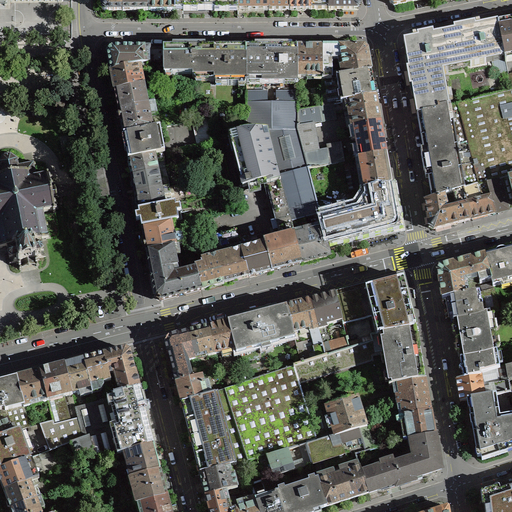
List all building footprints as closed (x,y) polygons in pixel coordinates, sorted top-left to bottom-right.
[(101,0),(102,6),(106,11),(115,11),(122,11),(122,0),(101,0)] [(122,0),(122,11),(149,11),(148,0),(122,0)] [(148,0),(149,11),(175,11),(175,10),(174,0),(148,0)] [(229,10),(237,10),(237,0),(174,0),(175,10),(175,11),(183,10),(183,11),(184,11),(197,11),(198,11),(198,10),(214,10),(214,11),(215,11),(228,11),(229,11),(229,10)] [(261,10),(269,10),(268,0),(237,0),(237,10),(246,10),(261,10)] [(268,0),(269,10),(290,10),(289,0),(268,0)] [(289,0),(290,10),(298,10),(311,10),(310,0),(289,0)] [(357,10),(360,6),(358,0),(310,0),(311,10),(357,10)] [(511,20),(498,23),(504,55),(506,62),(511,60),(511,20)] [(455,32),(442,34),(448,66),(470,62),(471,65),(485,63),(485,59),(504,55),(498,23),(475,28),(475,25),(454,29),(455,32)] [(442,67),(448,66),(442,34),(433,36),(433,33),(418,36),(418,39),(404,42),(417,115),(441,111),(440,109),(449,107),(442,67)] [(257,48),(246,48),(246,84),(297,84),(297,78),(297,47),(280,47),(280,44),(263,44),(263,48),(257,48)] [(222,84),(246,84),(246,48),(205,48),(205,45),(196,45),(172,45),(172,48),(164,48),(164,61),(164,75),(193,75),(193,78),(214,78),(214,81),(222,81),(222,84)] [(322,75),(322,47),(304,47),(297,47),(297,78),(298,78),(307,78),(307,75),(322,75)] [(332,65),(342,64),(341,59),(340,47),(325,47),(322,47),(322,75),(322,80),(332,79),(332,78),(332,65)] [(340,67),(342,77),(372,72),(368,52),(368,50),(364,47),(340,47),(341,59),(342,64),(343,67),(340,67)] [(164,48),(144,48),(143,48),(134,48),(122,48),(118,48),(113,48),(111,48),(107,53),(107,55),(109,65),(110,71),(111,71),(137,66),(147,64),(164,61),(164,48)] [(137,66),(111,71),(112,77),(112,78),(111,78),(113,85),(114,91),(144,85),(142,75),(139,76),(137,66)] [(332,79),(322,80),(322,106),(334,104),(341,102),(342,102),(349,101),(376,96),(372,75),(372,72),(342,77),(332,79)] [(148,105),(146,93),(144,85),(114,91),(115,96),(118,111),(148,105)] [(511,90),(511,91),(458,104),(479,186),(488,183),(511,176),(511,90)] [(297,129),(297,110),(297,92),(276,92),(276,103),(267,103),(267,92),(247,92),(246,92),(246,132),(267,131),(279,176),(308,168),(297,129)] [(353,128),(381,123),(379,114),(377,106),(378,106),(376,100),(376,96),(349,101),(350,111),(348,111),(348,112),(351,128),(353,128)] [(308,168),(343,162),(344,162),(342,146),(327,149),(318,151),(313,123),(337,119),(335,112),(334,104),(322,106),(297,110),(297,129),(308,168)] [(424,154),(421,155),(424,172),(427,171),(432,199),(464,190),(477,186),(479,186),(458,104),(449,107),(440,109),(441,111),(417,115),(424,154)] [(152,128),(150,116),(148,105),(118,111),(119,112),(118,112),(118,115),(120,122),(123,135),(153,129),(152,128)] [(211,139),(206,118),(192,121),(197,146),(211,143),(211,139)] [(356,140),(357,147),(359,159),(386,154),(381,127),(381,123),(353,128),(356,140)] [(153,129),(123,135),(123,136),(126,136),(126,139),(129,151),(126,151),(128,159),(162,152),(165,152),(160,127),(153,129)] [(281,236),(264,241),(265,243),(265,244),(272,272),(285,268),(302,264),(294,236),(279,176),(267,131),(246,132),(229,135),(229,136),(242,188),(265,182),(266,185),(267,185),(276,218),(281,236)] [(130,171),(131,176),(158,171),(157,164),(164,163),(163,153),(162,152),(128,159),(129,163),(129,164),(130,171)] [(39,259),(39,257),(46,256),(45,254),(44,254),(43,251),(44,251),(43,250),(42,244),(42,243),(41,243),(41,240),(47,238),(50,238),(50,236),(48,236),(45,225),(48,224),(47,222),(45,223),(43,211),(53,209),(53,213),(55,212),(55,209),(58,208),(58,206),(54,207),(54,203),(57,202),(57,200),(53,201),(52,197),(56,196),(56,197),(58,197),(57,197),(55,185),(54,185),(54,187),(50,187),(50,183),(53,182),(53,181),(49,181),(48,177),(52,176),(52,174),(48,175),(47,172),(45,172),(46,175),(36,177),(34,164),(35,164),(35,162),(33,163),(33,161),(32,161),(32,163),(26,164),(26,162),(24,163),(24,164),(18,166),(17,159),(19,158),(18,157),(16,158),(11,155),(11,153),(10,153),(10,154),(4,156),(3,154),(1,155),(2,156),(0,159),(0,247),(7,246),(8,249),(7,250),(8,251),(9,255),(9,257),(9,258),(10,258),(10,261),(9,261),(9,263),(16,262),(16,264),(18,263),(19,266),(18,267),(19,269),(19,268),(20,269),(21,269),(21,267),(29,266),(36,264),(36,266),(38,265),(39,265),(38,263),(37,260),(39,259)] [(364,189),(391,184),(387,159),(386,154),(359,159),(364,189)] [(135,193),(169,187),(167,176),(159,178),(158,171),(131,176),(132,179),(132,181),(132,182),(133,189),(134,189),(135,193)] [(496,213),(511,209),(511,176),(488,183),(491,198),(496,213)] [(392,187),(391,184),(364,189),(362,189),(362,190),(362,193),(364,200),(361,201),(358,205),(345,209),(338,211),(322,215),(320,215),(323,228),(327,244),(328,244),(394,227),(395,227),(395,226),(396,226),(397,225),(397,224),(398,224),(398,223),(398,222),(398,221),(395,202),(394,199),(393,192),(392,187)] [(471,220),(496,213),(491,198),(481,201),(477,186),(464,190),(471,220)] [(169,187),(135,193),(135,197),(136,199),(135,199),(137,206),(138,211),(173,204),(173,203),(169,187)] [(430,231),(471,220),(464,190),(432,199),(425,201),(425,204),(430,231)] [(139,214),(140,220),(142,228),(171,222),(182,220),(181,212),(182,212),(180,202),(173,204),(138,211),(139,212),(139,214)] [(145,251),(146,250),(146,252),(173,246),(176,246),(174,235),(171,223),(171,222),(142,228),(142,232),(144,241),(143,241),(145,251)] [(327,244),(323,228),(314,231),(314,227),(303,230),(303,233),(295,235),(294,236),(302,264),(307,262),(324,258),(331,256),(328,244),(327,244)] [(231,282),(248,278),(238,239),(237,233),(236,229),(211,236),(212,236),(213,239),(215,246),(228,242),(231,253),(218,256),(217,256),(225,284),(231,282)] [(238,239),(248,278),(254,276),(266,273),(272,272),(265,244),(265,243),(264,244),(251,247),(248,236),(239,239),(238,239)] [(177,266),(175,256),(173,246),(146,252),(147,255),(150,272),(172,268),(177,267),(177,266)] [(511,247),(506,249),(503,249),(500,249),(498,250),(496,252),(485,255),(492,280),(493,286),(511,281),(511,247)] [(196,267),(195,267),(195,269),(201,290),(207,288),(225,284),(217,256),(216,252),(207,255),(207,259),(201,260),(203,265),(196,267)] [(442,298),(465,294),(462,279),(478,275),(480,283),(492,280),(485,255),(454,263),(440,267),(437,271),(439,280),(442,298)] [(172,268),(150,272),(150,273),(150,274),(151,274),(154,289),(155,295),(154,295),(155,297),(156,297),(155,299),(159,301),(160,301),(160,300),(161,300),(161,301),(163,300),(171,298),(177,296),(178,297),(185,295),(185,294),(201,290),(195,269),(179,273),(174,275),(172,268)] [(376,334),(417,327),(416,325),(418,324),(405,274),(336,292),(337,293),(335,294),(342,321),(343,324),(372,317),(376,333),(376,334)] [(450,316),(452,315),(453,321),(476,317),(489,313),(490,312),(499,309),(494,289),(482,292),(472,293),(465,294),(449,297),(450,303),(451,307),(448,308),(450,316)] [(342,321),(335,294),(311,300),(325,356),(349,349),(346,338),(346,339),(333,342),(328,326),(327,327),(326,325),(342,321)] [(325,356),(311,300),(310,300),(305,301),(296,304),(286,306),(286,307),(301,364),(325,356)] [(236,353),(244,382),(263,376),(294,366),(301,364),(286,307),(277,309),(267,312),(266,309),(247,314),(248,317),(237,319),(228,322),(235,349),(236,353)] [(489,313),(476,317),(453,321),(455,328),(452,328),(453,335),(456,334),(458,346),(455,346),(456,353),(459,352),(460,358),(487,353),(492,352),(497,350),(492,324),(493,324),(493,323),(492,323),(491,320),(490,312),(489,313)] [(235,349),(228,322),(208,327),(215,355),(235,350),(235,349)] [(215,355),(208,327),(202,329),(201,328),(195,330),(188,332),(194,357),(207,354),(207,356),(207,357),(215,355)] [(398,383),(426,378),(417,327),(376,334),(371,335),(373,341),(349,349),(325,356),(301,364),(294,366),(299,384),(300,384),(373,361),(373,357),(383,355),(389,386),(394,385),(397,383),(398,383)] [(178,334),(169,337),(168,337),(167,340),(165,343),(167,353),(168,352),(174,374),(173,374),(175,383),(176,383),(192,379),(192,378),(188,361),(195,360),(194,357),(188,332),(188,333),(187,332),(183,334),(179,335),(178,334)] [(121,393),(139,389),(139,388),(139,387),(135,372),(131,358),(129,351),(125,349),(103,354),(109,374),(113,373),(114,373),(117,386),(120,386),(121,392),(121,393)] [(487,353),(460,358),(460,359),(461,365),(459,369),(462,372),(463,378),(464,378),(481,375),(481,373),(487,371),(499,368),(500,367),(497,350),(492,352),(487,353)] [(89,357),(90,358),(83,359),(91,387),(98,385),(98,384),(103,382),(108,381),(109,381),(110,380),(109,374),(103,354),(96,356),(89,357)] [(83,359),(64,364),(64,365),(72,394),(73,394),(79,392),(91,389),(91,387),(83,359)] [(72,394),(64,365),(40,371),(47,398),(48,401),(53,421),(54,424),(71,420),(71,419),(65,396),(72,394)] [(299,384),(294,366),(263,376),(244,382),(224,389),(217,391),(218,393),(211,395),(207,396),(181,402),(181,403),(190,437),(227,427),(236,464),(243,463),(257,459),(287,450),(300,446),(307,444),(314,442),(317,441),(313,429),(308,412),(299,384)] [(496,394),(511,392),(508,379),(508,377),(507,372),(506,366),(502,367),(500,367),(499,368),(487,371),(487,372),(488,376),(498,372),(500,383),(490,385),(491,387),(483,389),(485,396),(496,394)] [(47,398),(40,371),(16,377),(24,407),(25,407),(31,405),(30,402),(47,398)] [(464,378),(463,378),(456,380),(460,401),(467,399),(485,396),(483,389),(481,375),(464,378)] [(176,383),(181,402),(207,396),(202,376),(192,379),(176,383)] [(24,407),(16,377),(0,381),(0,409),(0,410),(5,408),(8,419),(12,431),(21,429),(22,429),(29,427),(24,407)] [(404,416),(431,411),(426,378),(398,383),(397,383),(399,394),(396,395),(398,406),(401,405),(403,416),(404,416)] [(127,451),(153,444),(151,436),(141,395),(139,389),(121,393),(112,395),(113,398),(95,403),(95,402),(75,407),(78,418),(83,438),(71,442),(78,462),(102,453),(103,457),(123,452),(127,451)] [(511,446),(511,414),(500,416),(496,395),(496,394),(485,396),(467,399),(467,400),(469,400),(471,408),(469,408),(470,417),(472,417),(474,425),(472,425),(476,450),(478,449),(479,455),(477,456),(477,457),(481,456),(482,460),(508,452),(506,448),(511,446)] [(359,429),(367,426),(358,396),(340,401),(325,406),(335,436),(359,429)] [(0,435),(12,431),(8,419),(5,408),(0,410),(1,412),(0,412),(0,435)] [(435,435),(436,435),(431,411),(404,416),(403,416),(399,417),(399,418),(397,418),(398,423),(400,423),(401,422),(405,420),(409,440),(410,439),(435,435)] [(49,450),(71,442),(83,438),(78,418),(71,420),(54,424),(53,421),(40,424),(49,450)] [(365,451),(374,448),(368,429),(367,426),(359,429),(365,451)] [(190,437),(200,473),(200,474),(229,466),(236,464),(227,427),(190,437)] [(12,431),(0,435),(0,468),(27,459),(31,457),(21,429),(12,431)] [(319,481),(327,506),(368,493),(362,473),(360,468),(356,454),(365,451),(359,429),(335,436),(322,439),(317,441),(314,442),(307,444),(313,463),(313,464),(314,464),(330,458),(332,463),(332,465),(349,460),(350,465),(351,470),(341,473),(341,472),(340,472),(340,474),(319,481)] [(422,476),(441,469),(436,435),(435,435),(410,439),(412,447),(413,458),(408,460),(414,478),(422,476)] [(134,476),(160,470),(157,457),(153,444),(127,451),(130,461),(126,462),(128,471),(133,470),(134,476)] [(257,459),(263,479),(264,480),(271,477),(294,470),(287,450),(257,459)] [(0,481),(4,491),(29,481),(34,479),(27,459),(0,468),(0,481)] [(414,478),(408,460),(394,464),(393,459),(380,463),(381,464),(382,466),(374,469),(363,473),(362,473),(368,493),(369,493),(381,489),(396,484),(396,486),(397,487),(415,481),(414,478)] [(315,468),(318,475),(323,473),(321,467),(320,462),(314,464),(315,468)] [(202,484),(206,496),(222,491),(231,489),(237,487),(234,473),(233,473),(232,473),(231,467),(230,467),(229,466),(200,474),(202,484)] [(141,502),(167,495),(163,482),(160,470),(134,476),(133,477),(135,483),(131,484),(133,493),(137,492),(140,502),(141,502)] [(282,511),(277,494),(276,492),(271,477),(264,480),(263,480),(250,484),(255,497),(259,511),(282,511)] [(276,492),(277,494),(282,511),(313,511),(320,509),(326,507),(327,506),(319,481),(318,478),(276,492)] [(8,507),(10,508),(10,509),(36,500),(29,481),(4,491),(8,502),(6,503),(8,507)] [(484,504),(485,511),(511,511),(511,485),(500,490),(499,486),(485,491),(485,492),(485,491),(487,504),(484,504)] [(222,491),(206,496),(210,511),(209,511),(236,511),(237,511),(236,511),(234,511),(227,511),(222,492),(222,491)] [(171,506),(170,507),(167,495),(141,502),(143,511),(172,511),(172,510),(171,506)] [(236,511),(259,511),(255,497),(254,497),(247,499),(249,504),(236,508),(237,511),(236,511)] [(40,511),(36,500),(10,509),(11,511),(10,511),(40,511)]
